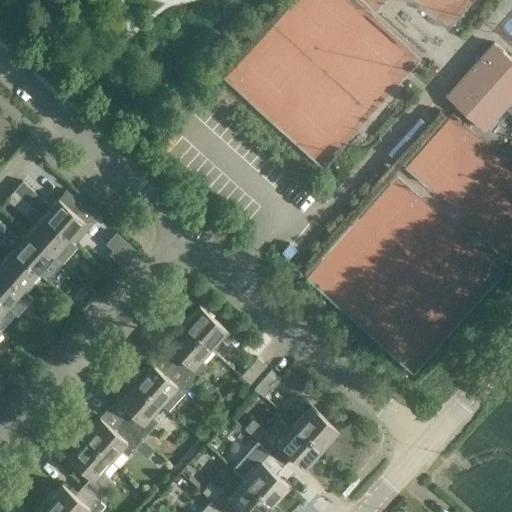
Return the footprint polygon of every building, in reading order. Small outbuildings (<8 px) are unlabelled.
[(511,99),(511,56),(506,52),(495,41),(448,93),(474,116),(485,105),(498,116),(511,99)] [(65,189),(50,206),(22,181),(15,190),(73,243),(94,219),(77,203),(79,202),(65,189)] [(73,243),(15,190),(6,199),(34,224),(27,232),(52,255),(61,263),(77,245),(73,243)] [(0,238),(2,240),(9,232),(0,223),(0,238)] [(52,255),(27,232),(11,249),(37,272),(52,255)] [(289,259),(297,250),(288,241),(279,251),(289,259)] [(37,272),(11,249),(0,261),(0,269),(22,289),(37,272)] [(22,289),(0,269),(0,300),(6,306),(22,289)] [(199,304),(181,323),(209,348),(220,337),(227,343),(234,335),(199,304)] [(209,348),(181,323),(165,341),(178,353),(170,363),(191,383),(194,386),(200,379),(198,376),(208,364),(201,358),(209,348)] [(250,383),(267,364),(257,356),(240,375),(250,383)] [(148,360),(132,379),(160,404),(167,410),(191,383),(170,363),(162,372),(148,360)] [(271,368),(254,387),(264,396),(280,377),(271,368)] [(160,404),(132,379),(115,398),(128,409),(120,418),(142,438),(150,445),(155,438),(148,432),(158,420),(151,414),(160,404)] [(303,412),(294,422),(321,447),(338,429),(303,397),(296,405),(303,412)] [(99,415),(82,434),(110,459),(120,448),(127,455),(142,438),(120,418),(112,427),(99,415)] [(253,416),(245,426),(262,440),(270,430),(253,416)] [(277,427),(261,444),(283,464),(291,455),(304,466),(321,447),(294,422),(284,433),(277,427)] [(110,459),(82,434),(65,453),(90,475),(82,484),(99,499),(115,482),(101,469),(110,459)] [(254,468),(244,479),(272,503),(288,485),(275,473),(283,464),(261,444),(246,461),(254,468)] [(227,482),(220,489),(210,480),(204,487),(196,480),(193,483),(211,499),(225,511),(240,511),(242,511),(243,511),(263,511),(272,503),(244,479),(234,489),(227,482)] [(60,481),(44,500),(57,511),(96,511),(104,503),(99,499),(82,484),(74,492),(60,481)] [(134,492),(143,500),(150,494),(140,485),(134,492)] [(225,511),(211,499),(199,511),(225,511)] [(57,511),(44,500),(32,511),(57,511)]
